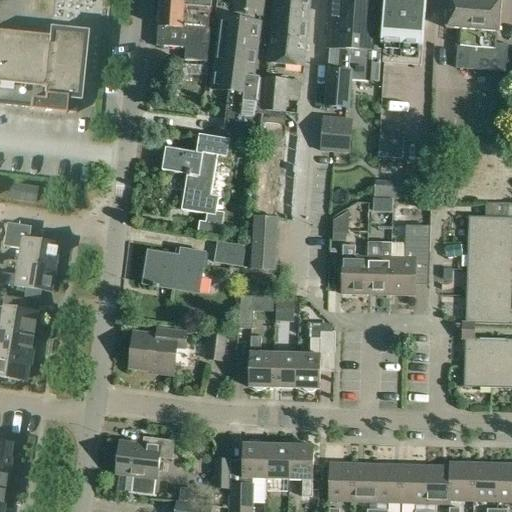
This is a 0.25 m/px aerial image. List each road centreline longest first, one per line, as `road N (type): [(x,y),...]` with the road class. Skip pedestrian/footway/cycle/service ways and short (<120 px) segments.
road 1 (residential): [(511,426),(228,420),(93,404)]
road 2 (residential): [(93,404),(144,0)]
road 3 (residential): [(295,306),(321,0)]
